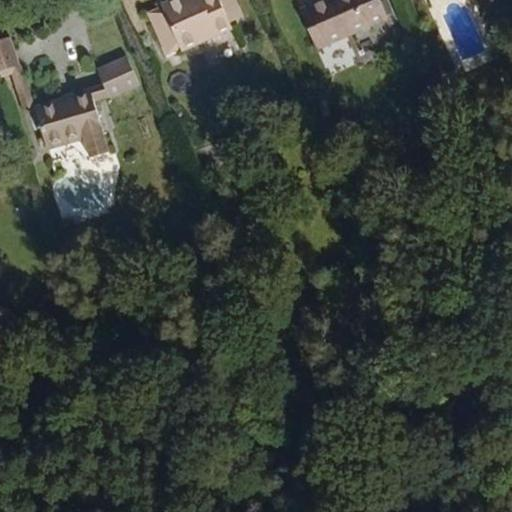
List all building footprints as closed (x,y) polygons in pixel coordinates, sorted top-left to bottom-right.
[(158,0),(148,5),(164,42),(177,36),(182,36),(231,14),(228,8),(241,2),(239,0),(158,0)] [(308,0),(300,4),(315,41),(375,15),(369,0),(308,0)] [(315,41),(300,4),(291,9),(307,45),(315,41)] [(0,46),(0,77),(2,76),(26,68),(17,42),(0,46)] [(104,75),(107,84),(108,87),(140,76),(130,46),(99,58),(104,75)] [(26,68),(2,76),(4,83),(18,80),(28,109),(38,106),(37,102),(26,68)] [(93,83),(94,89),(107,84),(104,75),(92,80),(93,83)] [(66,93),(93,83),(92,80),(65,89),(66,93)] [(37,102),(38,106),(51,140),(86,129),(93,151),(112,144),(94,89),(93,83),(66,93),(37,102)]
